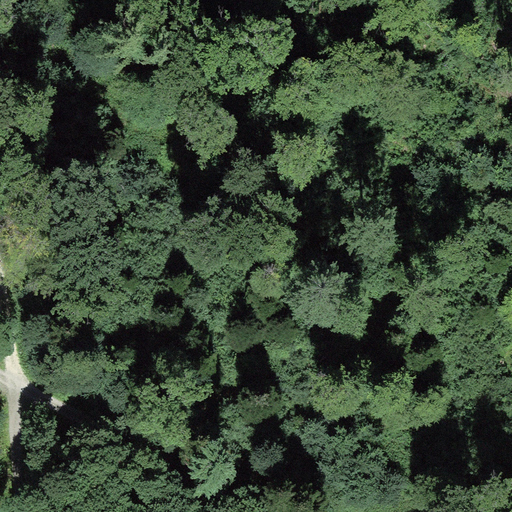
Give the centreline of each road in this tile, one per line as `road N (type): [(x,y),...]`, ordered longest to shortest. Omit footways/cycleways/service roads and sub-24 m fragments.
road 1 (track): [(18,385),(266,511)]
road 2 (track): [(0,375),(18,385),(0,270)]
road 3 (track): [(24,511),(18,385)]
